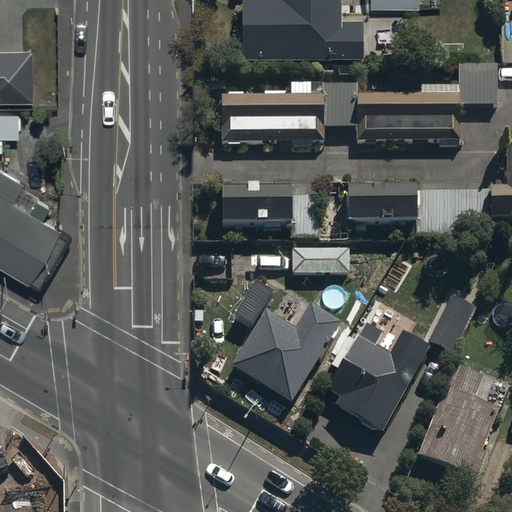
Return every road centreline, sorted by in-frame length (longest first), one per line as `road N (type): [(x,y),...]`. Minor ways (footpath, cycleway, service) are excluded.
road 1 (secondary): [(122,0),(125,423)]
road 2 (secondary): [(125,423),(281,511)]
road 3 (secondary): [(0,346),(125,423)]
